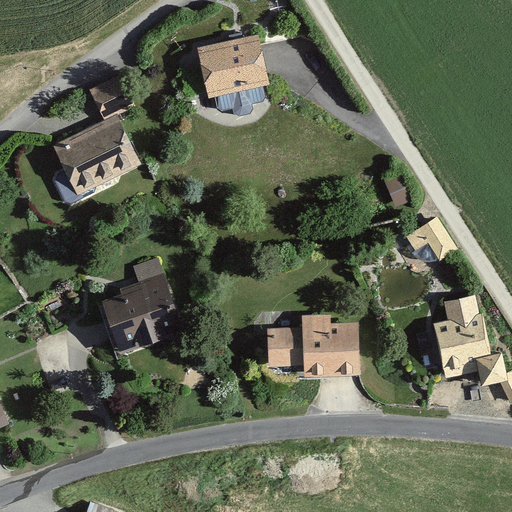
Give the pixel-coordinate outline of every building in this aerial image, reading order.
[(197,48),(209,99),(215,97),(263,86),(270,85),(264,57),(259,34),(197,48)] [(89,91),(104,119),(117,114),(137,105),(122,75),(89,91)] [(53,145),(77,195),(142,164),(117,114),(53,145)] [(387,175),(395,203),(413,198),(406,170),(387,175)] [(459,250),(437,216),(406,237),(415,251),(428,244),(440,262),(459,250)] [(101,301),(119,355),(185,331),(159,258),(134,267),(139,282),(120,289),(122,295),(101,301)] [(434,323),(446,378),(478,372),(481,387),(508,381),(507,374),(502,353),(491,356),(483,314),(480,316),(476,295),(448,300),(452,321),(434,323)] [(268,329),(268,367),(304,365),(305,378),(362,376),(359,323),(331,324),(332,314),(301,315),(302,328),(268,329)] [(511,370),(507,374),(499,378),(510,404),(511,403),(511,370)] [(0,431),(11,426),(0,400),(0,431)] [(116,511),(90,502),(86,511),(116,511)]
